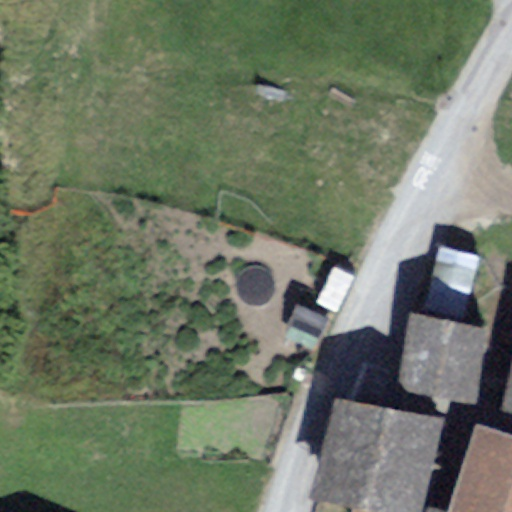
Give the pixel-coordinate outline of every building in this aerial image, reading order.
[(432,308),(466,313),(476,253),(441,247),(432,308)] [(484,323),(419,311),(407,375),(472,387),(484,323)] [(436,417),(344,395),(324,480),(416,502),(436,417)] [(511,511),(511,435),(481,426),(457,504),(481,511),(511,511)] [(481,511),(457,504),(438,498),(433,511),(481,511)]
